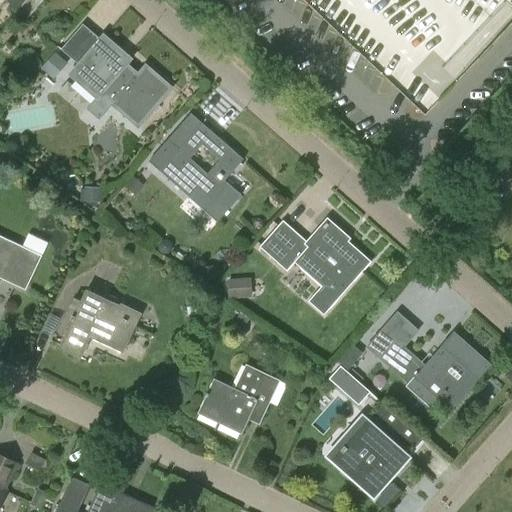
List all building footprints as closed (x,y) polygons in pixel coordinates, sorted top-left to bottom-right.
[(7,0),(6,2),(17,11),(26,0),(7,0)] [(511,0),(291,0),(399,101),(424,124),(511,30),(511,0)] [(105,38),(100,43),(88,57),(70,41),(62,50),(80,66),(77,69),(78,80),(98,98),(87,110),(99,121),(113,105),(139,129),(173,90),(147,67),(135,80),(123,70),(131,61),(126,56),(119,50),(105,38)] [(56,55),(42,72),(46,76),(52,80),(66,64),(56,55)] [(217,223),(241,196),(225,181),(243,160),(218,138),(191,114),(148,162),(217,223)] [(511,146),(493,165),(504,176),(511,168),(511,146)] [(133,180),(126,189),(134,196),(142,187),(133,180)] [(84,189),(84,202),(100,202),(100,189),(84,189)] [(304,244),(281,225),(261,248),(283,268),(304,244)] [(327,227),(295,264),(321,286),(308,301),(325,316),(371,262),(349,243),(347,245),(327,227)] [(0,283),(2,279),(27,291),(44,257),(0,235),(0,283)] [(200,269),(202,282),(216,281),(214,267),(200,269)] [(228,282),(229,300),(245,299),(245,281),(228,282)] [(120,305),(119,307),(87,292),(60,349),(82,360),(92,338),(123,353),(141,314),(120,305)] [(398,314),(367,348),(381,361),(407,385),(414,378),(442,402),(451,410),(491,366),(454,333),(424,367),(406,350),(420,334),(398,314)] [(233,327),(242,333),(250,322),(241,316),(233,327)] [(338,363),(347,372),(362,356),(352,347),(338,363)] [(236,433),(242,436),(249,420),(261,426),(281,383),(247,367),(235,392),(214,382),(206,400),(198,415),(236,433)] [(353,379),(340,367),(329,379),(343,391),(353,379)] [(382,403),(374,412),(401,437),(409,427),(382,403)] [(373,498),(408,458),(366,421),(331,461),(373,498)] [(3,489),(15,465),(0,457),(0,500),(5,490),(3,489)] [(97,491),(72,480),(60,506),(59,506),(56,511),(155,511),(156,510),(100,485),(97,491)] [(38,490),(31,505),(39,509),(47,494),(38,490)]
